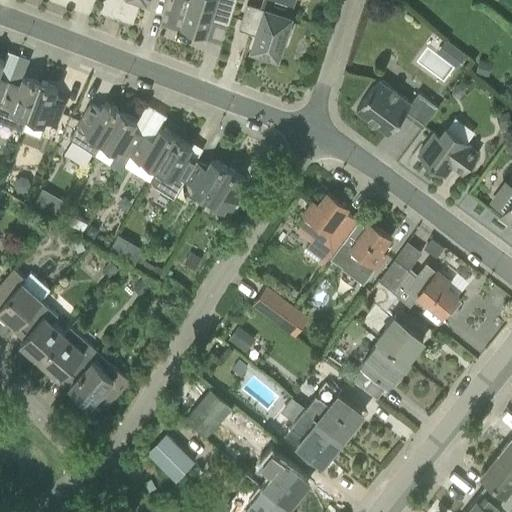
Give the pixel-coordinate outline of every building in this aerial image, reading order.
[(189,0),(181,25),(185,27),(184,30),(201,36),(202,32),(206,33),(211,20),(229,25),(236,0),(189,0)] [(247,3),(239,29),(257,35),(252,48),(260,51),(269,54),(270,54),(277,56),(282,43),(286,44),(291,27),(287,26),(290,16),(289,16),(293,4),(280,0),(269,0),(267,8),(265,8),(265,9),(247,3)] [(456,67),(466,53),(456,46),(446,59),(456,67)] [(0,72),(4,61),(0,59),(0,103),(9,80),(0,76),(0,72)] [(489,76),(492,62),(479,59),(476,73),(489,76)] [(0,121),(23,130),(28,117),(27,117),(41,82),(23,75),(20,84),(9,80),(0,103),(0,121)] [(356,109),(389,133),(405,111),(424,126),(438,106),(419,92),(411,102),(379,79),(356,109)] [(27,117),(28,117),(23,130),(39,136),(44,123),(45,124),(46,119),(57,123),(66,101),(55,97),(58,89),(41,82),(27,117)] [(466,90),(465,85),(462,83),(457,84),(452,90),(453,95),(457,97),(462,97),(466,90)] [(78,124),(70,138),(80,145),(77,148),(90,156),(92,152),(96,154),(102,144),(122,111),(105,101),(101,109),(91,103),(78,124)] [(102,144),(96,154),(111,162),(122,169),(124,165),(130,154),(131,155),(143,135),(133,128),(137,121),(122,111),(102,144)] [(511,124),(511,121),(509,111),(497,115),(501,128),(511,124)] [(130,154),(124,165),(149,180),(151,178),(157,168),(177,136),(161,127),(153,140),(143,135),(131,155),(130,154)] [(448,163),(463,174),(479,153),(468,145),(468,144),(446,128),(440,135),(434,130),(417,154),(441,172),(448,163)] [(174,197),(185,179),(197,159),(188,153),(192,146),(177,136),(157,168),(151,178),(153,182),(156,185),(174,197)] [(209,200),(229,168),(212,157),(207,165),(197,159),(185,179),(195,185),(192,190),(209,200)] [(209,200),(224,209),(227,205),(237,211),(249,190),(239,184),(243,177),(229,168),(209,200)] [(307,215),(297,229),(312,240),(304,250),(325,266),(332,257),(358,221),(344,211),(348,206),(328,191),(319,203),(314,200),(304,213),(307,215)] [(511,199),(500,215),(511,224),(511,199)] [(54,201),(47,214),(53,217),(60,205),(54,201)] [(68,225),(74,213),(62,207),(56,218),(68,225)] [(358,221),(332,257),(343,266),(344,264),(366,279),(386,253),(381,249),(390,237),(370,222),(366,227),(358,221)] [(90,224),(86,234),(95,238),(99,229),(90,224)] [(116,254),(125,237),(118,233),(109,250),(116,254)] [(432,237),(424,248),(437,257),(444,247),(432,237)] [(86,250),(83,239),(74,241),(77,253),(86,250)] [(183,263),(194,270),(202,258),(191,251),(183,263)] [(163,270),(143,259),(138,267),(159,278),(163,270)] [(394,259),(379,280),(392,289),(393,291),(411,304),(418,295),(442,314),(447,308),(452,312),(462,300),(457,296),(458,295),(446,285),(450,281),(441,273),(426,262),(417,273),(411,267),(409,270),(394,259)] [(110,278),(119,268),(111,261),(102,271),(110,278)] [(15,268),(0,285),(0,316),(14,329),(40,299),(41,300),(42,299),(50,289),(31,272),(26,278),(15,268)] [(142,296),(151,287),(142,278),(133,288),(142,296)] [(385,309),(397,294),(391,290),(378,280),(366,296),(385,309)] [(267,284),(253,303),(282,324),(296,305),(267,284)] [(27,335),(25,337),(20,342),(40,360),(64,333),(63,332),(52,323),(58,315),(41,300),(40,299),(14,329),(15,330),(18,327),(27,335)] [(379,340),(405,361),(423,338),(396,316),(377,339),(379,341),(379,340)] [(100,352),(82,337),(70,325),(63,332),(64,333),(40,360),(61,378),(68,369),(77,377),(93,359),(100,352)] [(239,325),(228,340),(240,349),(251,334),(239,325)] [(388,382),(405,361),(379,340),(379,341),(362,362),(388,382)] [(241,375),(249,365),(240,358),(232,368),(241,375)] [(93,359),(77,377),(74,381),(70,386),(90,404),(97,395),(107,404),(130,379),(112,363),(106,370),(93,359)] [(197,379),(203,372),(195,365),(190,371),(189,372),(197,379)] [(385,387),(375,379),(364,370),(362,368),(354,379),(377,397),(378,396),(385,387)] [(314,396),(305,406),(344,437),(359,417),(353,412),(358,406),(339,391),(329,403),(320,395),(319,395),(314,396)] [(292,422),(284,432),(298,443),(317,458),(321,452),(328,457),(344,437),(305,406),(293,421),(292,422)] [(193,408),(186,417),(207,435),(215,427),(193,408)] [(195,460),(166,432),(148,451),(147,452),(151,456),(155,460),(176,480),(195,460)] [(511,438),(499,454),(511,464),(511,438)] [(511,511),(511,464),(499,454),(483,474),(492,482),(485,491),(511,511)] [(290,504),(311,479),(285,459),(264,484),(290,504)] [(264,484),(244,510),(246,511),(283,511),(290,504),(264,484)] [(511,511),(485,491),(467,511),(511,511)]
